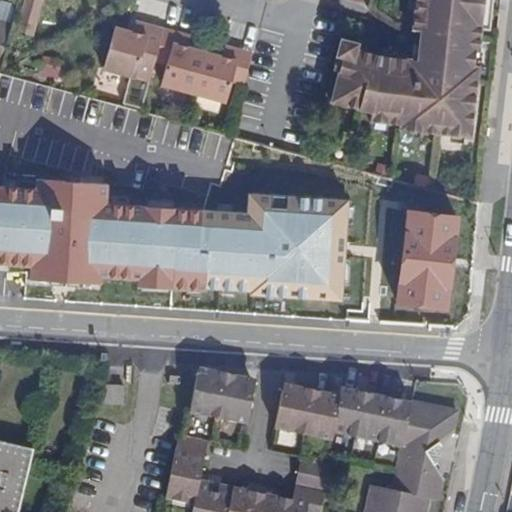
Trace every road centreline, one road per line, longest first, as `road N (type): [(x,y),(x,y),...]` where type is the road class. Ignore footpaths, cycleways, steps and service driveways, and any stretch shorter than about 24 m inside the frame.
road 1 (residential): [(159,332),(111,511)]
road 2 (residential): [(465,359),(286,345)]
road 3 (residential): [(159,332),(0,319)]
road 4 (tertiary): [(503,358),(480,511)]
road 5 (residential): [(286,345),(263,474)]
road 6 (residential): [(286,345),(159,332)]
